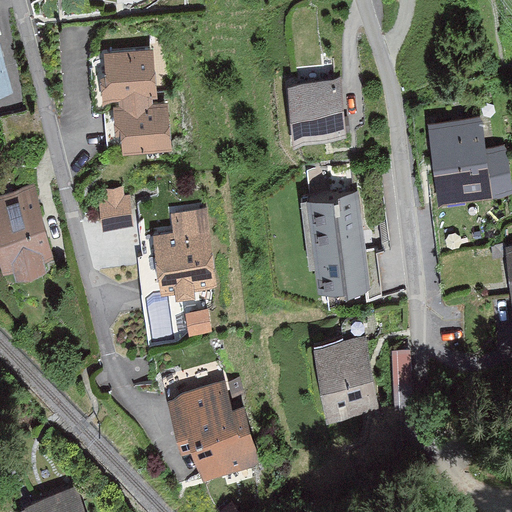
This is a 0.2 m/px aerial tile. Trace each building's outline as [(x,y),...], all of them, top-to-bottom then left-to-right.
[(0,92),(16,88),(0,29),(0,92)] [(156,46),(104,49),(107,99),(121,98),(124,151),(174,149),(171,95),(159,96),(156,46)] [(343,74),(292,78),(296,138),(348,134),(343,74)] [(485,115),(434,120),(441,197),(511,190),(511,158),(510,141),(488,144),(485,115)] [(108,197),(101,198),(105,228),(137,224),(133,193),(128,194),(126,185),(106,187),(108,197)] [(359,186),(308,192),(319,290),(370,285),(359,186)] [(42,188),(0,197),(0,251),(4,271),(58,259),(42,188)] [(175,229),(156,231),(163,291),(220,285),(211,205),(173,209),(175,229)] [(211,306),(188,311),(193,334),(216,329),(211,306)] [(369,333),(317,341),(329,414),(381,406),(369,333)] [(229,376),(171,391),(184,440),(195,437),(205,474),(264,459),(247,395),(235,398),(229,376)] [(29,505),(22,507),(23,511),(90,511),(80,480),(27,498),(29,505)]
